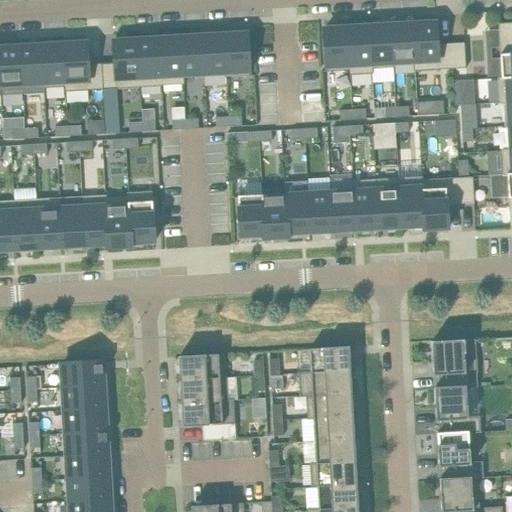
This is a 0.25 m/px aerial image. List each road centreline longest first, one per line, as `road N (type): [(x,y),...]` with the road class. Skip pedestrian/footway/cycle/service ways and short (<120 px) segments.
road 1 (residential): [(146,288),(388,274)]
road 2 (residential): [(388,274),(401,511)]
road 3 (residential): [(0,12),(231,0)]
road 4 (residential): [(135,511),(134,480),(156,450),(146,288)]
road 5 (residential): [(0,296),(146,288)]
road 6 (residential): [(388,274),(511,267)]
